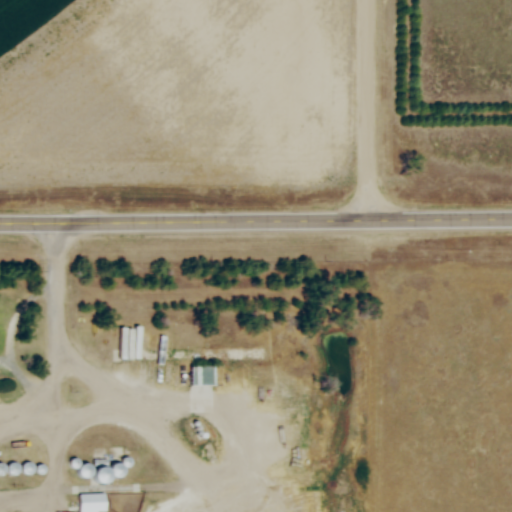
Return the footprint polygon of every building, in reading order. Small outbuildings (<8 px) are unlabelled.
[(212,385),(212,366),(189,366),(189,385),(212,385)] [(128,466),(130,465),(132,463),(131,460),(129,458),(127,457),(124,458),(123,461),(123,463),(125,466),(128,466)] [(73,468),(76,468),(79,466),(80,463),(79,460),(76,458),(73,458),(70,461),(69,464),(71,467),(73,468)] [(14,474),(17,473),(19,470),(19,467),(17,464),(14,463),(10,464),(8,467),(8,470),(10,473),(14,474)] [(31,474),(34,472),(35,469),(34,466),(32,463),(28,463),(25,465),(24,468),(24,471),(27,474),(31,474)] [(117,478),(121,476),(123,473),(124,470),(122,466),(119,464),(116,463),(112,464),(110,467),(109,471),(111,475),(113,477),(117,478)] [(81,476),(84,478),(88,477),(91,475),(93,472),(92,468),(90,465),(87,464),(83,464),(80,466),(79,469),(79,473),(81,476)] [(43,474),(46,472),(47,470),(47,467),(44,465),(42,465),(39,466),(38,469),(38,472),(41,474),(43,474)] [(102,483),(106,481),(109,478),(109,474),(108,470),(105,468),(101,467),(97,468),(94,472),(93,476),(95,479),(98,482),(102,483)] [(77,511),(95,511),(96,511),(103,511),(103,494),(77,494),(77,511)]
